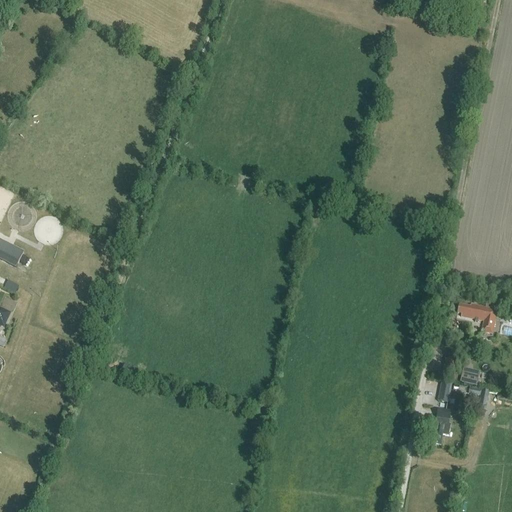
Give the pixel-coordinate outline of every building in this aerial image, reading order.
[(0,239),(0,256),(17,265),(24,252),(0,239)] [(7,281),(4,288),(16,293),(19,286),(7,281)] [(459,306),(457,314),(461,315),(460,317),(484,322),(482,332),(492,334),(497,311),(498,305),(486,303),(485,309),(471,306),(471,308),(459,306)] [(111,330),(125,333),(131,309),(117,306),(111,330)] [(0,309),(0,325),(3,327),(10,314),(0,309)] [(457,361),(445,359),(442,378),(454,380),(457,361)] [(459,383),(476,387),(480,373),(463,368),(459,383)] [(452,386),(441,384),(438,402),(448,404),(452,386)] [(477,412),(483,413),(485,413),(489,392),(470,388),(468,394),(480,397),(477,412)] [(432,444),(441,446),(443,436),(449,437),(451,426),(449,425),(451,412),(438,410),(436,423),(434,423),(430,440),(433,441),(432,444)]
